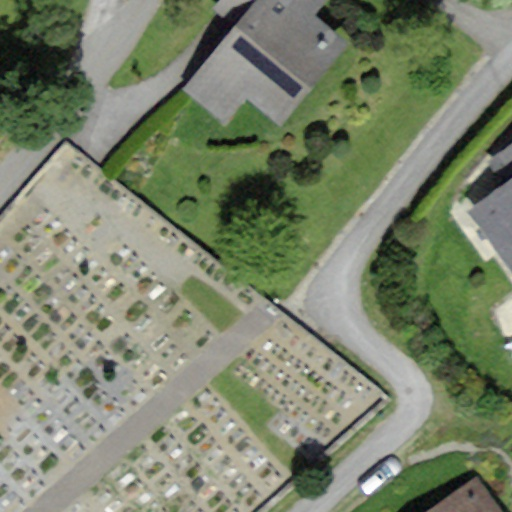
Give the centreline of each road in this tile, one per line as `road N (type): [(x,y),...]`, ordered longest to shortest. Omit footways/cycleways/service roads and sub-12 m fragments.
road 1 (residential): [(312,511),(434,399),(348,320),(347,268),(511,66)]
road 2 (residential): [(0,187),(146,0)]
